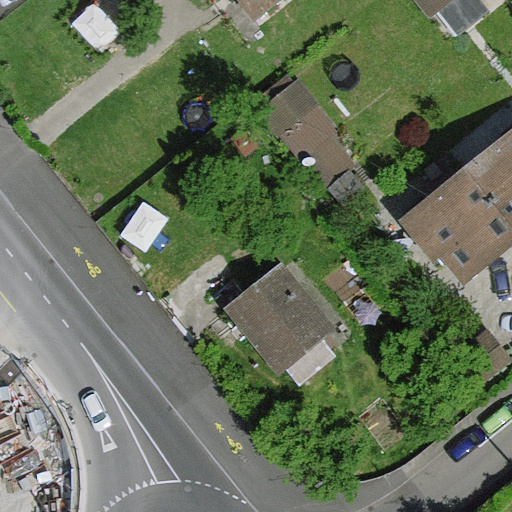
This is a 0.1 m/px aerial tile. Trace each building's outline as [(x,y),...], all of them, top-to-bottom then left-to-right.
[(281,0),(242,0),(257,19),(281,0)] [(314,107),(298,87),(267,112),(283,132),(314,107)] [(511,142),(472,175),(511,225),(511,142)] [(511,225),(472,175),(411,223),(434,255),(446,246),(468,276),(511,240),(511,225)] [(324,330),(280,274),(237,307),(282,363),(324,330)] [(510,359),(491,336),(453,366),(471,390),(510,359)]
